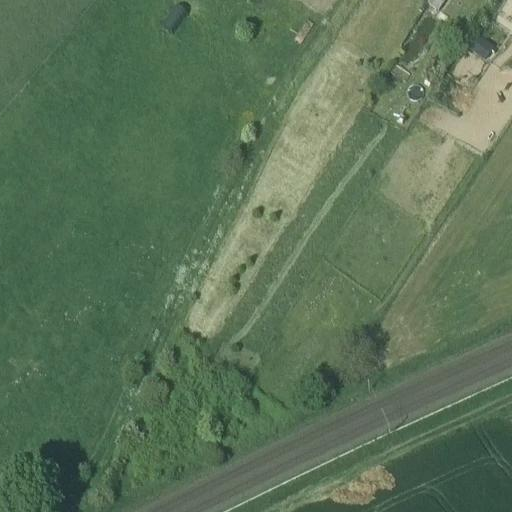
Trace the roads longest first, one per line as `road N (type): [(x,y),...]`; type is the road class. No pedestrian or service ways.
road 1 (track): [(77,511),(136,400),(191,262),(277,103),(349,0)]
road 2 (track): [(511,408),(293,511)]
